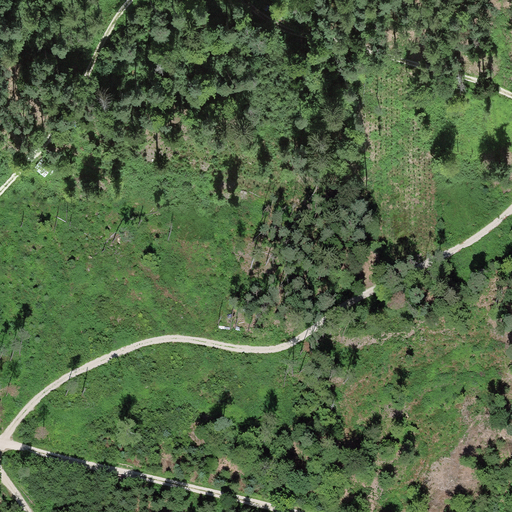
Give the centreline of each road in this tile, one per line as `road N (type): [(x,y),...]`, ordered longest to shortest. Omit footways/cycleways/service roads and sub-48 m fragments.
road 1 (track): [(26,430),(55,388),(118,348),(163,337),(262,342),(297,329),(388,286),(511,196)]
road 2 (track): [(500,104),(435,67),(368,56),(220,0)]
road 3 (track): [(284,511),(0,449)]
road 4 (track): [(0,174),(71,99),(135,0)]
